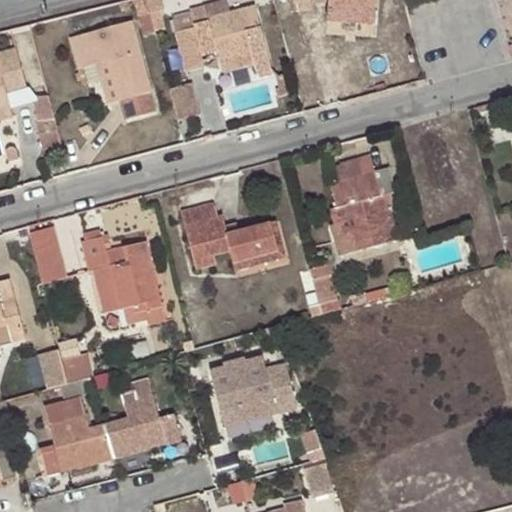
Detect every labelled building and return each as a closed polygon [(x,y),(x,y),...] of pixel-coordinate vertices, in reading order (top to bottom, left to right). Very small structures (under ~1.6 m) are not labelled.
[(145,0),(131,0),(136,16),(138,15),(149,13),(145,0)] [(160,0),(145,0),(149,13),(164,9),(160,0)] [(225,0),(204,6),(207,18),(230,12),(226,0),(225,0)] [(327,3),(325,21),(372,24),(374,0),(293,0),(297,13),(313,8),(311,4),(327,3)] [(204,6),(189,10),(193,27),(174,32),(184,72),(203,67),(199,51),(196,41),(212,37),(214,47),(220,71),(252,62),(255,75),(271,71),(253,6),(230,12),(207,18),(204,6)] [(143,37),(154,34),(149,13),(138,15),(143,37)] [(131,21),(69,38),(78,69),(96,64),(106,102),(117,100),(123,120),(155,111),(131,21)] [(372,24),(325,21),(324,35),(371,39),(372,24)] [(212,37),(196,41),(199,51),(214,47),(212,37)] [(0,108),(10,106),(7,94),(4,85),(23,80),(14,49),(0,52),(0,108)] [(26,89),(23,80),(4,85),(7,94),(26,89)] [(170,91),(177,119),(199,113),(191,85),(170,91)] [(10,106),(0,108),(0,119),(13,116),(10,106)] [(42,110),(34,111),(36,120),(44,119),(42,110)] [(48,148),(62,148),(63,115),(48,115),(48,148)] [(369,155),(358,158),(362,174),(373,171),(369,155)] [(362,174),(358,158),(330,166),(333,181),(329,183),(335,207),(339,222),(332,223),(329,224),(338,256),(399,240),(391,214),(393,212),(388,193),(395,192),(388,167),(373,171),(362,174)] [(226,234),(224,227),(221,215),(216,216),(212,202),(179,210),(194,269),(215,264),(212,254),(229,250),(232,262),(277,251),(269,223),(236,231),(226,234)] [(339,222),(335,207),(329,209),(332,223),(339,222)] [(424,233),(420,218),(404,222),(408,236),(424,233)] [(277,251),(232,262),(234,269),(283,257),(274,222),(269,223),(277,251)] [(234,224),(224,227),(226,234),(236,231),(234,224)] [(53,227),(30,233),(42,281),(65,276),(53,227)] [(87,271),(100,267),(106,266),(118,309),(122,308),(138,304),(140,311),(161,306),(145,240),(104,250),(101,236),(81,241),(87,271)] [(327,265),(310,270),(311,278),(329,273),(327,265)] [(106,266),(100,267),(110,311),(118,309),(106,266)] [(310,270),(309,269),(297,272),(300,283),(312,279),(311,278),(310,270)] [(312,279),(318,303),(336,298),(329,273),(311,278),(312,279)] [(0,343),(10,341),(10,342),(25,339),(9,279),(0,281),(0,343)] [(312,279),(300,283),(306,307),(307,305),(318,303),(312,279)] [(321,314),(339,309),(336,298),(318,303),(321,314)] [(307,305),(310,317),(321,314),(318,303),(307,305)] [(164,315),(161,306),(140,311),(138,304),(122,308),(126,324),(164,315)] [(205,356),(209,371),(241,362),(238,348),(205,356)] [(66,383),(58,349),(39,354),(47,388),(59,385),(66,383)] [(62,359),(65,368),(89,361),(87,352),(62,359)] [(241,362),(209,371),(223,427),(295,409),(283,363),(263,368),(261,357),(241,362)] [(65,368),(69,382),(90,376),(92,376),(89,361),(65,368)] [(69,382),(66,383),(59,385),(64,400),(43,406),(53,445),(38,448),(45,475),(80,465),(78,460),(144,444),(145,449),(164,444),(165,446),(181,441),(173,414),(158,418),(149,387),(119,394),(126,419),(88,428),(79,396),(95,392),(90,376),(69,382)] [(321,428),(307,433),(318,460),(331,455),(321,428)] [(78,460),(80,465),(80,468),(145,451),(145,449),(144,444),(78,460)] [(0,478),(14,476),(6,446),(0,447),(0,478)] [(324,465),(303,470),(311,498),(331,493),(324,465)] [(258,482),(237,485),(239,498),(260,495),(258,482)] [(265,509),(266,511),(285,511),(302,508),(300,501),(265,509)]
